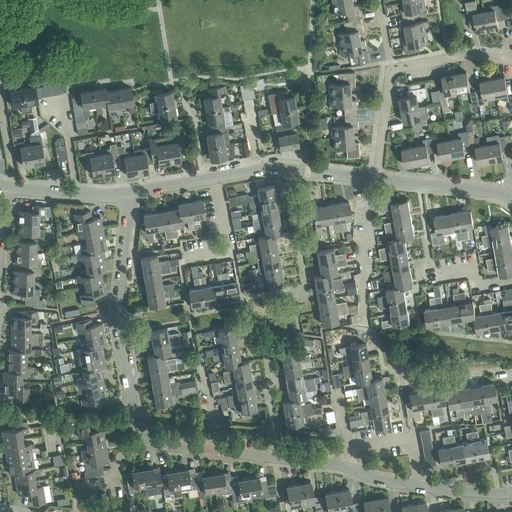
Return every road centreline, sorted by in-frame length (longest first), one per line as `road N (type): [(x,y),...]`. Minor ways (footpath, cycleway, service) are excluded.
road 1 (residential): [(511,492),(377,481),(332,464),(152,440),(136,419),(118,338),(125,193)]
road 2 (residential): [(375,177),(269,167),(217,176)]
road 3 (residential): [(511,197),(375,177)]
road 4 (residential): [(362,307),(375,177)]
road 5 (residential): [(184,259),(229,252),(217,176)]
road 6 (residential): [(511,60),(467,55),(390,68)]
